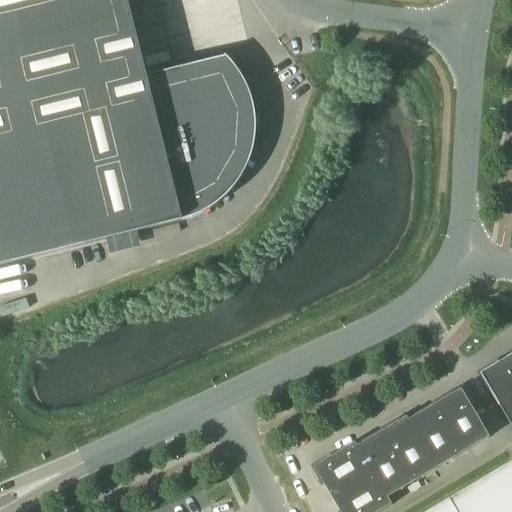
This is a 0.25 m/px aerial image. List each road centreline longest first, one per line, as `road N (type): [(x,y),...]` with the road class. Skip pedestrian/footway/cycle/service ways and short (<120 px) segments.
road 1 (unclassified): [(226,405),(397,328),(464,252)]
road 2 (unclassified): [(0,502),(226,405)]
road 3 (unclassified): [(464,252),(473,26)]
road 4 (unclassified): [(473,26),(328,18),(288,0)]
